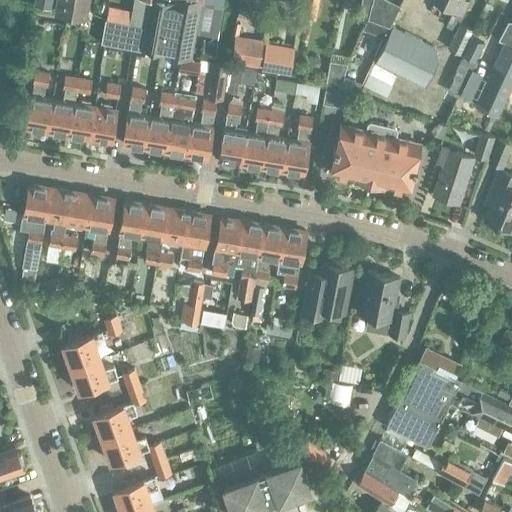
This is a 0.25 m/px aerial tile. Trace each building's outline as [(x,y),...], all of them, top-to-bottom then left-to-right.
[(88,12),(89,0),(57,0),(56,9),(88,12)] [(165,53),(174,0),(149,0),(145,24),(140,49),(165,53)] [(191,58),(201,0),(174,0),(165,53),(191,58)] [(317,16),(320,0),(304,0),(302,12),(317,16)] [(375,59),(391,25),(400,4),(392,0),(371,0),(368,18),(379,23),(365,55),(375,59)] [(433,0),(463,14),(468,3),(462,0),(433,0)] [(104,17),(127,20),(129,7),(106,4),(104,17)] [(140,49),(145,24),(105,18),(101,41),(140,49)] [(511,19),(510,19),(508,20),(500,36),(506,39),(511,41),(511,19)] [(462,50),(470,34),(473,28),(461,22),(450,44),(462,50)] [(391,25),(375,59),(427,84),(439,59),(436,46),(391,25)] [(462,50),(461,53),(475,60),(484,41),(470,34),(462,50)] [(259,66),(263,46),(232,40),(229,60),(259,66)] [(86,41),(84,54),(95,56),(97,43),(86,41)] [(202,41),(199,58),(209,59),(216,60),(218,43),(202,41)] [(511,46),(504,42),(475,105),(498,115),(511,84),(511,46)] [(290,71),(293,53),(265,47),(261,66),(290,71)] [(198,70),(200,60),(180,57),(179,67),(198,70)] [(220,95),(225,61),(216,60),(209,59),(208,66),(205,93),(220,95)] [(460,95),(473,66),(463,61),(449,90),(460,95)] [(235,90),(240,67),(229,65),(225,88),(235,90)] [(47,83),(49,71),(36,69),(34,81),(45,83),(47,83)] [(327,80),(325,90),(335,92),(337,87),(342,74),(328,72),(327,80)] [(342,74),(337,87),(354,94),(359,81),(342,74)] [(78,90),(79,78),(66,76),(64,88),(76,90),(78,90)] [(79,78),(78,90),(91,92),(93,80),(79,78)] [(55,99),(50,98),(43,97),(45,83),(34,81),(32,95),(26,128),(49,131),(55,99)] [(315,102),(318,84),(297,81),(295,93),(307,95),(306,101),(315,102)] [(119,96),(121,84),(108,82),(106,94),(119,96)] [(143,100),(145,89),(132,87),(130,98),(142,99),(143,100)] [(75,103),(74,102),(76,90),(64,88),(62,100),(55,99),(49,131),(70,135),(75,103)] [(323,103),(346,107),(348,94),(335,92),(325,90),(323,103)] [(173,104),(174,94),(161,92),(160,102),(173,104)] [(174,94),(173,104),(186,106),(188,96),(174,94)] [(149,115),(139,113),(142,99),(130,98),(122,144),(144,147),(149,115)] [(436,116),(443,106),(431,98),(425,108),(436,116)] [(215,112),(217,102),(204,100),(202,110),(215,112)] [(241,115),(243,104),(230,101),(228,113),(239,115),(241,115)] [(165,151),(168,134),(173,104),(160,102),(159,102),(157,116),(149,115),(144,147),(165,151)] [(91,138),(96,106),(75,103),(70,135),(91,138)] [(191,122),(190,122),(192,107),(186,106),(173,104),(168,134),(165,151),(186,154),(191,122)] [(96,106),(91,138),(111,142),(116,110),(96,106)] [(269,121),(270,111),(257,109),(256,118),(269,121)] [(186,154),(194,156),(207,158),(212,127),(213,126),(215,112),(202,110),(199,124),(191,122),(186,154)] [(270,111),(269,121),(279,122),(282,123),(283,113),(270,111)] [(245,132),(236,130),(239,115),(228,113),(226,113),(218,160),(240,163),(245,132)] [(311,127),(313,118),(299,116),(298,125),(309,127),(311,127)] [(261,167),(268,124),(269,121),(256,118),(253,133),(245,132),(240,163),(261,167)] [(288,139),(277,137),(279,122),(269,121),(268,124),(261,167),(282,170),(288,139)] [(443,138),(447,125),(439,122),(435,136),(443,138)] [(282,170),(301,174),(303,174),(309,142),(306,142),(309,127),(298,125),(296,140),(288,139),(282,170)] [(488,157),(495,136),(481,131),(474,153),(488,157)] [(408,191),(418,150),(340,132),(330,173),(408,191)] [(495,136),(488,157),(487,158),(504,164),(511,141),(495,136)] [(458,202),(473,157),(442,147),(437,162),(443,164),(433,194),(458,202)] [(511,231),(511,230),(511,174),(498,169),(484,203),(489,205),(484,219),(511,231)] [(29,183),(21,227),(29,229),(23,265),(36,267),(41,243),(45,219),(51,187),(29,183)] [(52,231),(64,233),(65,222),(71,190),(51,187),(45,219),(54,221),(52,231)] [(71,190),(65,222),(70,223),(70,227),(82,229),(82,225),(88,226),(94,194),(71,190)] [(94,194),(88,226),(94,227),(90,252),(104,254),(108,230),(114,198),(94,194)] [(142,235),(147,203),(125,200),(120,232),(115,256),(128,258),(132,234),(142,235)] [(163,239),(168,207),(147,203),(142,235),(149,237),(145,261),(159,263),(163,239)] [(181,253),(188,210),(168,207),(163,239),(159,263),(171,265),(173,252),(181,253)] [(188,210),(181,253),(189,255),(187,269),(200,271),(204,246),(210,214),(188,210)] [(237,252),(243,220),(221,216),(215,248),(212,270),(233,273),(235,264),(237,252)] [(257,255),(263,223),(243,220),(237,252),(235,264),(242,265),(237,295),(251,297),(253,280),(257,255)] [(279,259),(284,227),(263,223),(257,255),(271,257),(279,259)] [(284,227),(279,259),(288,260),(284,284),(296,286),(300,262),(301,262),(306,230),(284,227)] [(63,234),(64,233),(52,231),(50,245),(61,247),(63,234)] [(63,234),(61,247),(76,249),(78,237),(63,234)] [(267,282),(271,257),(257,255),(253,280),(267,282)] [(339,318),(349,269),(325,265),(322,282),(310,280),(304,311),(339,318)] [(404,335),(408,312),(393,309),(399,276),(367,271),(359,313),(368,315),(366,328),(391,333),(393,320),(391,333),(404,335)] [(199,303),(203,280),(193,278),(189,301),(183,300),(180,318),(196,321),(199,303)] [(204,283),(201,295),(210,297),(212,285),(204,283)] [(266,287),(256,285),(249,317),(258,319),(259,312),(261,312),(266,287)] [(214,310),(212,324),(223,326),(225,312),(214,310)] [(245,326),(248,313),(234,311),(232,324),(245,326)] [(109,334),(123,329),(117,313),(104,317),(109,334)] [(274,318),(273,325),(281,326),(282,319),(274,318)] [(70,365),(99,355),(95,345),(107,341),(103,330),(83,337),(81,332),(68,337),(69,342),(63,344),(70,365)] [(258,362),(260,348),(249,345),(246,360),(258,362)] [(426,345),(419,358),(437,367),(444,354),(426,345)] [(99,355),(70,365),(79,390),(86,388),(87,393),(101,388),(99,383),(118,376),(114,365),(104,368),(99,355)] [(428,446),(461,379),(419,358),(386,425),(428,446)] [(136,367),(121,372),(127,388),(141,383),(136,367)] [(339,378),(340,371),(324,368),(323,375),(339,378)] [(327,381),(324,399),(331,400),(330,402),(348,405),(351,385),(333,382),(327,381)] [(141,383),(127,388),(132,404),(146,399),(141,383)] [(511,404),(480,388),(470,408),(511,429),(511,404)] [(102,436),(130,426),(126,415),(134,412),(131,402),(123,405),(114,408),(112,403),(99,408),(101,413),(94,415),(102,436)] [(130,426),(102,436),(111,461),(117,459),(119,463),(132,458),(130,454),(139,451),(148,448),(144,435),(135,439),(130,426)] [(371,453),(399,470),(407,454),(378,438),(371,453)] [(445,439),(439,450),(449,455),(455,444),(445,439)] [(161,440),(148,445),(153,460),(166,456),(161,440)] [(431,471),(438,464),(417,444),(410,451),(431,471)] [(193,447),(180,452),(182,459),(195,454),(193,447)] [(0,477),(23,470),(15,448),(0,452),(0,477)] [(392,485),(399,470),(371,453),(363,468),(392,485)] [(166,456),(153,460),(158,475),(171,471),(166,456)] [(447,456),(438,472),(466,487),(474,471),(447,456)] [(232,510),(309,483),(300,457),(223,485),(232,510)] [(503,484),(511,466),(511,462),(503,458),(492,479),(503,484)] [(357,480),(392,501),(398,490),(364,469),(357,480)] [(122,511),(151,501),(146,489),(157,485),(154,476),(143,480),(134,483),(132,478),(119,483),(121,487),(115,490),(122,511)] [(362,511),(341,492),(333,501),(345,511),(362,511)] [(463,511),(437,496),(434,502),(427,498),(422,505),(432,511),(463,511)] [(0,508),(0,511),(34,511),(34,510),(30,498),(0,508)] [(511,511),(501,507),(484,498),(478,511),(480,511),(511,511)] [(511,511),(511,502),(505,499),(501,507),(511,511)] [(394,511),(381,500),(370,511),(394,511)] [(154,511),(151,501),(122,511),(166,511),(165,510),(159,511),(154,511)]
